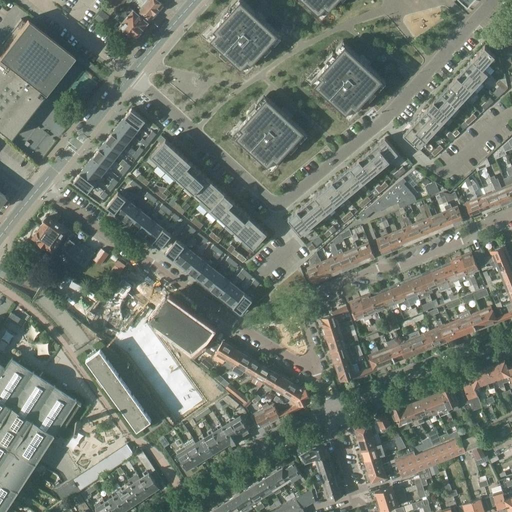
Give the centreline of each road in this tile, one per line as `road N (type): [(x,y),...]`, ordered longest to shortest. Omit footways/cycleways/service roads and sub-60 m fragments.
road 1 (residential): [(131,74),(269,200),(288,197),(384,119),(494,0)]
road 2 (residential): [(317,371),(216,312),(40,187)]
road 3 (residential): [(317,371),(298,313),(306,296),(400,266),(511,216)]
road 4 (tertiary): [(328,414),(511,341)]
road 5 (tertiary): [(165,511),(328,414)]
road 6 (tertiary): [(131,74),(40,187)]
